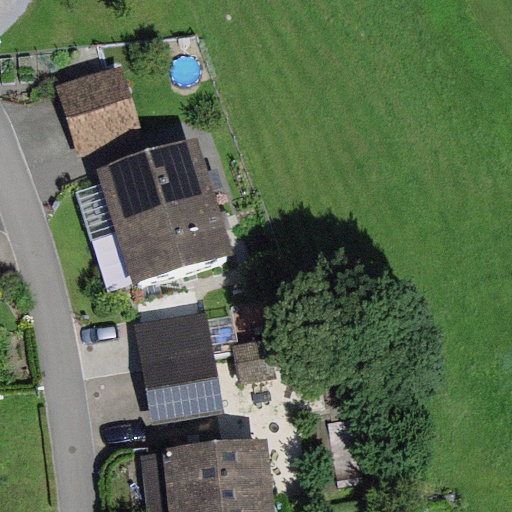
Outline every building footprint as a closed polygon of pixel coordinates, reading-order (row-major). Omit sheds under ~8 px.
[(133,71),(68,95),(91,161),(157,137),(133,71)] [(99,182),(117,240),(217,209),(199,151),(99,182)] [(136,299),(236,267),(217,209),(117,240),(136,299)] [(136,331),(147,401),(220,389),(208,320),(136,331)] [(164,461),(169,511),(267,511),(275,511),(269,451),(164,461)]
